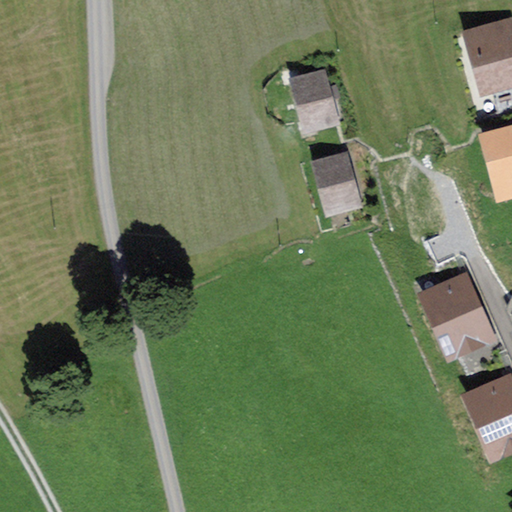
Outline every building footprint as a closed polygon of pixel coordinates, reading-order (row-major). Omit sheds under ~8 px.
[(511,42),(507,25),(472,35),(487,87),(507,82),(509,89),(511,87),(511,42)] [(298,83),(310,127),(336,120),(330,100),(339,97),(336,87),(327,89),(324,76),(298,83)] [(511,134),(490,141),(504,194),(511,191),(511,134)] [(320,165),(332,210),(358,203),(346,158),(320,165)] [(464,284),(431,298),(453,350),(486,336),(464,284)] [(511,395),(507,384),(473,399),(496,452),(511,445),(511,395)]
